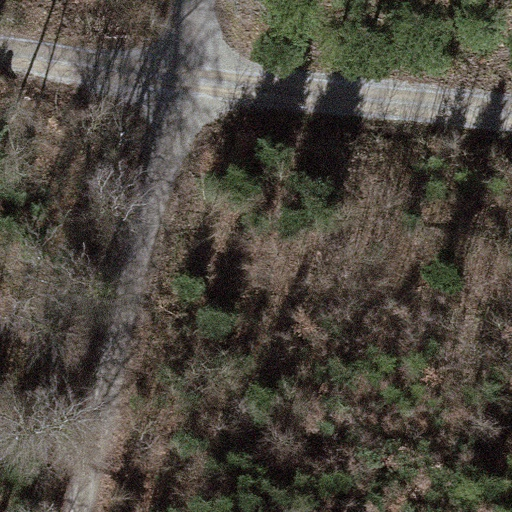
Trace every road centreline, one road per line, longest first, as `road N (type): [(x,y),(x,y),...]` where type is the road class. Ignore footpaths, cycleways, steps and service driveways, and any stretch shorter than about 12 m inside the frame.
road 1 (track): [(91,511),(170,80),(0,54)]
road 2 (track): [(511,114),(170,80),(190,0)]
